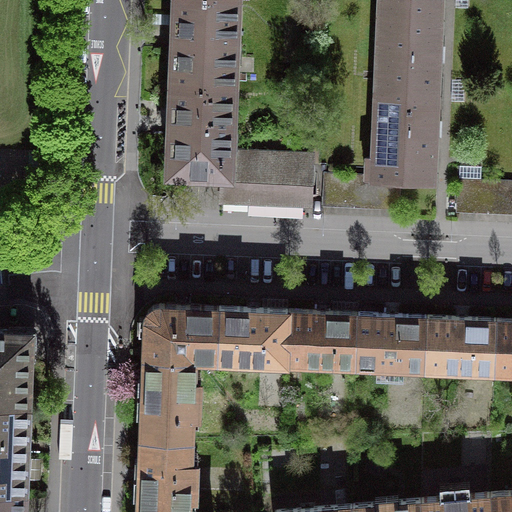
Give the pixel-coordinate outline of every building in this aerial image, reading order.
[(233,84),(236,0),(176,0),(175,29),(172,29),(172,38),(171,47),(175,48),(173,82),(233,84)] [(381,0),(381,13),(439,16),(440,0),(381,0)] [(378,88),(436,91),(438,53),(439,16),(381,13),(378,88)] [(230,150),(233,84),(173,82),(172,117),(169,117),(168,126),(168,134),(171,135),(170,170),(223,172),(230,173),(230,150)] [(434,135),(436,91),(378,88),(374,175),(325,173),(323,202),(399,205),(400,179),(432,180),(434,135)] [(47,151),(29,150),(28,166),(28,182),(46,182),(47,151)] [(312,154),(230,150),(230,173),(223,172),(222,197),(223,197),(242,198),(311,201),(312,154)] [(511,181),(458,179),(457,208),(511,210),(511,181)] [(216,357),(219,305),(183,303),(161,303),(158,303),(156,303),(153,305),(151,306),(149,308),(148,310),(147,313),(146,315),(146,318),(144,353),(195,356),(195,357),(216,357)] [(253,306),(219,305),(216,357),(286,360),(288,308),(253,306)] [(355,363),(358,311),(323,309),(288,308),(286,360),(355,363)] [(425,366),(427,314),(392,312),(358,311),(355,363),(425,366)] [(494,369),(496,317),(462,315),(427,314),(425,366),(494,369)] [(511,370),(511,317),(496,317),(494,369),(511,370)] [(0,401),(27,403),(30,333),(25,333),(9,332),(9,329),(0,328),(0,401)] [(141,435),(192,437),(193,415),(199,416),(200,378),(194,377),(195,357),(195,356),(144,353),(143,375),(145,375),(144,394),(143,413),(142,413),(141,435)] [(0,487),(24,488),(26,446),(28,403),(27,403),(0,401),(0,487)] [(191,459),(192,437),(141,435),(140,457),(141,457),(140,476),(140,494),(138,494),(137,511),(188,511),(190,497),(196,497),(197,459),(191,459)] [(0,511),(22,511),(24,488),(0,487),(0,511)] [(511,511),(511,489),(490,491),(491,511),(511,511)] [(491,511),(490,491),(482,491),(421,496),(421,497),(422,511),(491,511)] [(422,511),(421,497),(352,503),(353,511),(422,511)] [(275,511),(353,511),(352,503),(314,506),(275,509),(275,511)]
